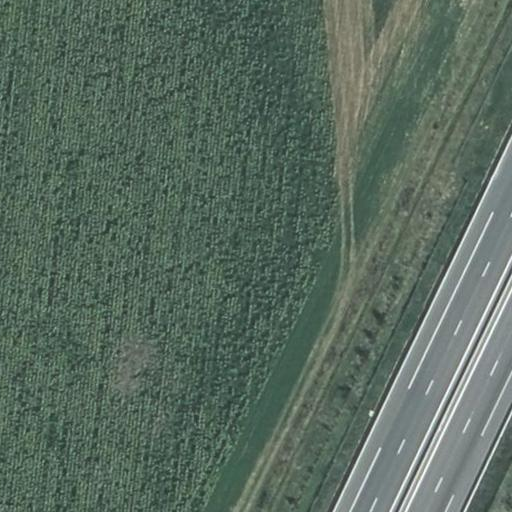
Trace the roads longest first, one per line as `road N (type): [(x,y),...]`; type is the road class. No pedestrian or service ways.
road 1 (track): [(474,0),(240,511)]
road 2 (motorway): [(511,188),(360,511)]
road 3 (motorway): [(416,511),(511,310)]
